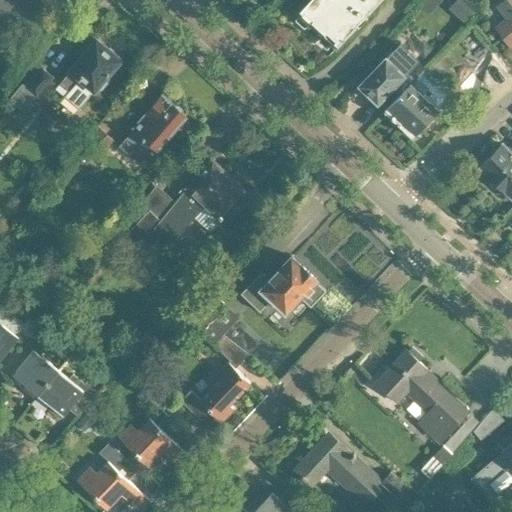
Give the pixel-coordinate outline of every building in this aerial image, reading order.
[(0,0),(0,24),(6,14),(35,31),(51,4),(44,0),(0,0)] [(304,0),(296,9),(337,47),(380,0),(304,0)] [(425,0),(420,5),(430,15),(443,2),(441,0),(425,0)] [(497,28),(498,29),(510,45),(511,43),(511,0),(505,0),(498,5),(508,19),(497,28)] [(459,48),(470,65),(490,53),(478,36),(459,48)] [(43,68),(27,87),(21,83),(9,100),(24,112),(37,96),(45,103),(56,89),(79,108),(120,59),(96,39),(60,82),(43,68)] [(411,84),(418,76),(410,69),(419,61),(400,42),(374,69),(371,66),(360,77),(364,80),(359,85),(378,103),(393,88),(400,94),(385,111),(386,112),(412,85),(411,84)] [(412,85),(386,112),(413,136),(437,110),(440,113),(451,102),(420,73),(418,76),(411,84),(412,85)] [(454,89),(465,101),(480,87),(469,75),(454,89)] [(146,114),(134,128),(119,145),(143,167),(158,150),(156,148),(172,130),(177,135),(183,134),(188,128),(188,123),(183,118),(186,115),(162,94),(144,113),(146,114)] [(101,130),(85,148),(96,157),(111,139),(101,130)] [(511,197),(511,152),(502,143),(480,166),(511,197)] [(148,209),(127,235),(132,239),(130,241),(143,252),(158,235),(169,244),(176,236),(174,235),(193,215),(211,231),(218,223),(223,227),(251,198),(243,190),(243,189),(213,160),(187,187),(160,219),(148,209)] [(44,188),(42,182),(37,178),(31,178),(25,184),(26,190),(32,195),(37,195),(44,188)] [(262,272),(241,294),(261,312),(272,300),(286,312),(300,296),(311,306),(326,290),(316,280),(317,279),(292,256),(280,269),(279,268),(270,279),(262,272)] [(212,291),(186,319),(213,344),(228,329),(239,316),(212,291)] [(1,305),(0,306),(0,358),(22,332),(28,338),(45,318),(35,310),(24,323),(1,305)] [(45,318),(28,338),(39,347),(56,327),(45,318)] [(189,390),(180,400),(201,419),(210,410),(221,421),(233,408),(229,404),(250,382),(235,368),(251,351),(228,329),(213,344),(230,359),(217,373),(221,377),(199,400),(189,390)] [(121,345),(136,359),(144,350),(129,336),(121,345)] [(33,349),(22,362),(10,378),(19,385),(22,381),(37,393),(57,368),(33,349)] [(100,363),(84,383),(94,392),(112,371),(100,363)] [(57,368),(37,393),(54,407),(50,411),(60,418),(72,403),(76,399),(84,405),(94,392),(84,383),(72,374),(69,378),(57,368)] [(156,386),(147,397),(168,415),(177,404),(156,386)] [(493,407),(473,430),(480,438),(503,419),(493,407)] [(85,412),(77,422),(85,429),(93,419),(85,412)] [(118,436),(134,452),(148,466),(163,450),(179,466),(189,455),(150,418),(138,430),(131,423),(118,436)] [(302,476),(306,480),(307,479),(312,484),(327,468),(367,504),(384,484),(400,498),(409,489),(392,473),(383,483),(356,458),(357,457),(355,455),(353,457),(332,437),(323,446),(319,442),(295,468),(303,475),(302,476)] [(511,443),(472,477),(501,511),(509,511),(511,510),(511,443)] [(443,444),(421,470),(430,478),(452,452),(443,444)] [(91,467),(78,480),(107,508),(122,493),(138,508),(148,498),(123,475),(133,465),(118,451),(108,461),(97,473),(91,467)] [(264,501),(252,511),(299,511),(297,509),(294,511),(292,511),(290,510),(283,502),(269,489),(260,497),(264,501)]
